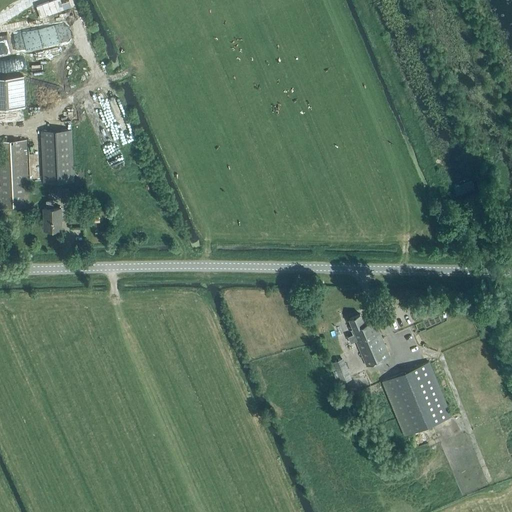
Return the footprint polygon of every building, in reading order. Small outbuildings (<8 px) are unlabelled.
[(0,119),(24,118),(22,87),(0,88),(0,119)] [(123,164),(108,125),(95,130),(110,169),(123,164)] [(73,180),(71,128),(41,130),(43,181),(73,180)] [(25,139),(0,140),(0,206),(29,205),(25,139)] [(477,192),(473,183),(472,179),(454,186),(459,198),(477,192)] [(44,229),(61,229),(61,208),(53,208),(53,200),(46,201),(47,208),(44,208),(44,229)] [(88,223),(100,222),(99,209),(87,210),(88,223)] [(368,366),(391,355),(374,319),(364,324),(360,314),(350,318),(354,328),(351,329),(354,334),(348,336),(351,343),(357,340),(368,366)] [(352,378),(343,357),(333,362),(342,382),(352,378)] [(405,435),(451,416),(428,361),(382,380),(405,435)]
